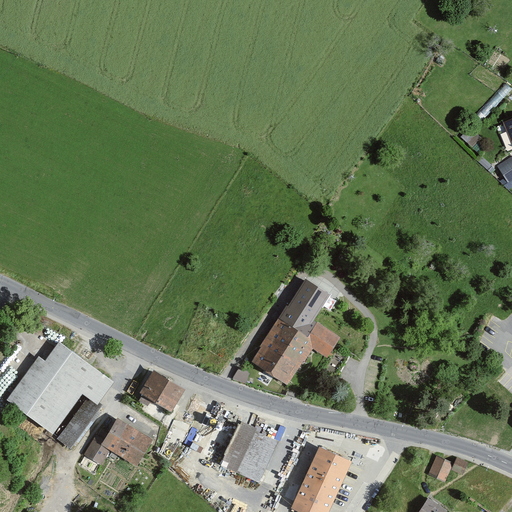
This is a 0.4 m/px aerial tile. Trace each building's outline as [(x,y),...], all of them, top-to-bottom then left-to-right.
[(511,115),(500,120),(511,149),(511,115)] [(511,156),(498,166),(508,181),(511,178),(511,156)] [(328,294),(307,280),(289,308),(287,306),(279,319),(308,338),(317,324),(311,321),(328,294)] [(339,339),(317,324),(308,338),(279,319),(253,360),(287,382),(301,360),(304,361),(312,348),(327,358),(339,339)] [(113,382),(60,343),(45,363),(39,358),(7,401),(52,433),(81,393),(88,398),(97,405),(113,382)] [(184,390),(154,372),(141,393),(171,411),(184,390)] [(186,410),(178,406),(151,456),(186,479),(193,461),(217,478),(222,467),(259,483),(276,439),(240,423),(241,417),(199,397),(199,403),(189,399),(186,410)] [(97,405),(88,398),(58,440),(70,448),(100,407),(97,405)] [(151,441),(119,422),(107,441),(97,435),(85,455),(101,464),(108,451),(135,467),(151,441)] [(326,511),(350,461),(321,448),(293,508),(300,511),(326,511)] [(453,461),(435,454),(427,474),(445,481),(450,469),(453,461)] [(455,456),(453,461),(450,469),(460,473),(466,460),(455,456)] [(444,511),(447,507),(427,495),(416,511),(444,511)]
